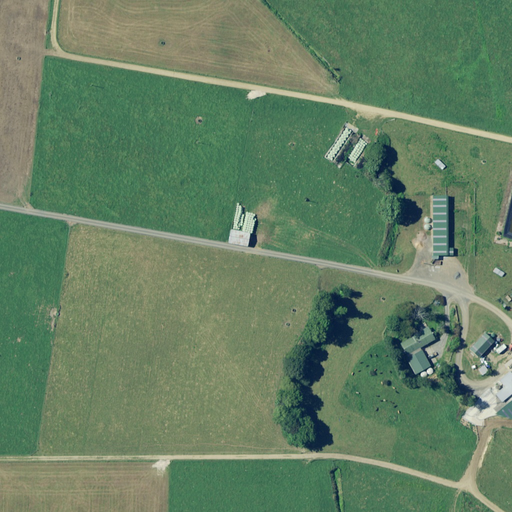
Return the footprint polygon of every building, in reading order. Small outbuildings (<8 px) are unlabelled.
[(249,233),(230,229),(227,243),(246,246),(249,233)] [(434,340),(428,326),(398,341),(414,374),(429,366),(420,347),(434,340)] [(493,341),(484,332),(468,349),(478,358),(493,341)] [(488,370),(484,365),(478,370),(482,375),(488,370)] [(511,392),(511,374),(510,371),(499,380),(504,386),(495,394),(501,402),(511,392)]
